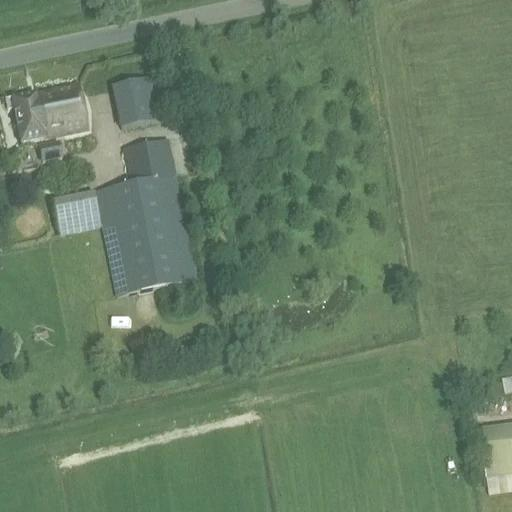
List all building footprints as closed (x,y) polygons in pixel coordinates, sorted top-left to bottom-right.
[(169,121),(160,80),(112,90),(120,132),(169,121)] [(12,101),(21,145),(40,141),(58,137),(87,131),(77,87),(12,101)] [(95,194),(95,195),(102,228),(115,298),(197,282),(169,143),(123,151),(130,187),(95,194)] [(58,145),(38,149),(41,165),(61,161),(58,145)] [(102,228),(95,195),(52,203),(59,236),(102,228)] [(511,427),(480,432),(487,481),(511,478),(511,427)]
